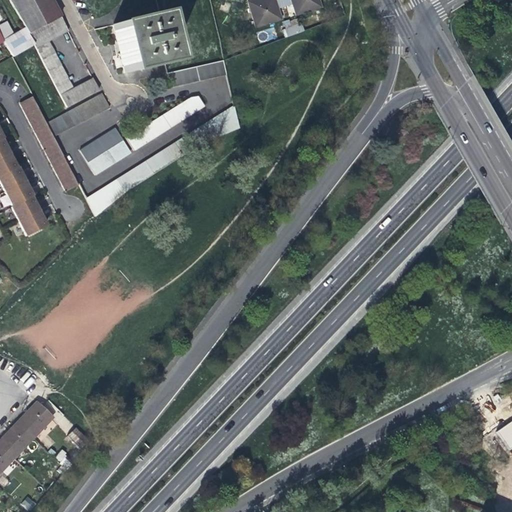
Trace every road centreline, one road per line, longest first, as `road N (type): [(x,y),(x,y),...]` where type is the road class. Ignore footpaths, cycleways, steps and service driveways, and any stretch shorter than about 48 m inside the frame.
road 1 (primary): [(511,94),(116,511)]
road 2 (primary): [(149,511),(511,130)]
road 3 (primary): [(372,121),(72,511)]
road 4 (primary): [(224,511),(314,456),(489,370)]
road 5 (tertiary): [(441,88),(511,213)]
road 6 (residential): [(0,98),(70,208)]
road 7 (primary): [(389,0),(390,75),(372,121)]
road 8 (residential): [(62,0),(109,86),(128,101)]
